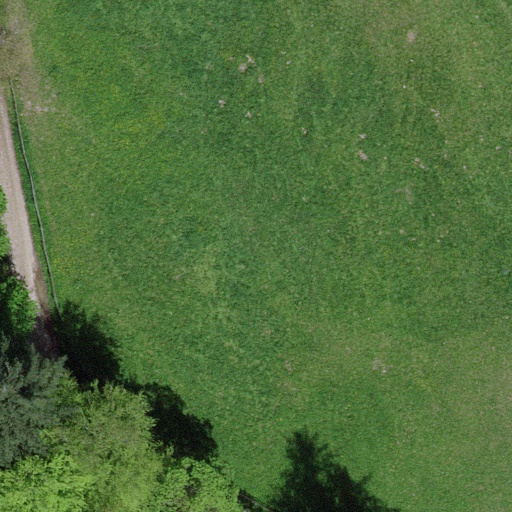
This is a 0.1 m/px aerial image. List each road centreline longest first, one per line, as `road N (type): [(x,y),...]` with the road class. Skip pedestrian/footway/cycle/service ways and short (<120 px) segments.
road 1 (track): [(56,401),(0,183)]
road 2 (track): [(56,401),(164,487),(213,511)]
